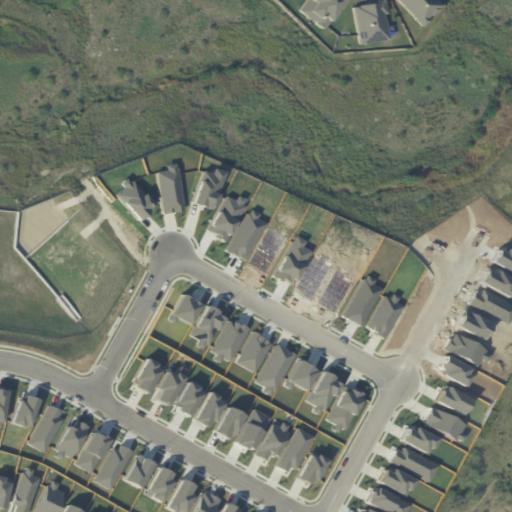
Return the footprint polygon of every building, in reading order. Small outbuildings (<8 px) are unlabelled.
[(302,0),(295,10),(319,29),(340,0),(302,0)] [(350,6),(369,2),(369,0),(382,0),(385,14),(381,15),(386,40),(355,45),(350,6)] [(430,0),(436,6),(424,19),(425,21),(419,27),(394,0),(430,0)] [(205,162),(227,171),(212,210),(190,202),(205,162)] [(159,167),(182,166),(185,213),(161,214),(159,167)] [(117,191),(137,178),(156,208),(136,221),(117,191)] [(227,195),(247,206),(226,244),(206,233),(227,195)] [(250,210),(268,220),(246,261),(228,251),(250,210)] [(270,226),(289,236),(269,273),(250,262),(270,226)] [(294,238),(313,249),(292,287),(273,277),(294,238)] [(503,244),(511,249),(511,274),(492,263),(503,244)] [(316,253),(335,263),(316,298),(297,287),(316,253)] [(337,267),(358,278),(339,312),(318,301),(337,267)] [(495,270),(511,279),(511,285),(505,299),(476,283),(483,270),(492,274),(495,270)] [(365,276),(385,286),(363,326),(344,315),(365,276)] [(478,287),(511,306),(511,319),(509,325),(469,303),(478,287)] [(387,291),(406,301),(386,337),(367,327),(387,291)] [(182,293),(201,304),(187,328),(168,316),(182,293)] [(206,304),(225,315),(206,347),(188,337),(206,304)] [(465,307),(495,324),(485,342),(455,326),(465,307)] [(228,319),(247,329),(228,362),(210,352),(228,319)] [(252,330),(271,341),(252,374),(233,363),(252,330)] [(454,331),(488,351),(479,368),(444,348),(454,331)] [(274,344),(294,355),(272,394),(252,382),(274,344)] [(445,353),(477,370),(467,389),(435,372),(445,353)] [(146,359),(162,368),(147,394),(131,385),(146,359)] [(297,359),(317,370),(304,393),(285,382),(297,359)] [(169,368),(185,377),(168,407),(151,397),(169,368)] [(320,371),(340,382),(323,414),(303,403),(320,371)] [(188,381),(204,390),(189,417),(172,408),(188,381)] [(444,384),(474,400),(465,417),(435,401),(444,384)] [(343,385),(364,397),(344,433),(322,421),(343,385)] [(207,392),(225,402),(209,430),(191,420),(207,392)] [(18,395),(36,399),(29,430),(11,425),(18,395)] [(227,405),(245,415),(230,440),(213,430),(227,405)] [(47,406),(64,417),(41,452),(24,442),(47,406)] [(253,407),(270,416),(251,451),(234,442),(253,407)] [(432,407),(468,426),(460,443),(423,424),(432,407)] [(71,420),(87,429),(67,463),(51,453),(71,420)] [(271,421),(289,430),(271,464),(254,455),(271,421)] [(408,422),(440,438),(430,457),(398,440),(408,422)] [(295,426),(312,435),(291,475),(274,466),(295,426)] [(93,432),(109,442),(88,475),(72,465),(93,432)] [(112,443),(129,452),(108,490),(91,481),(112,443)] [(399,446),(439,467),(431,484),(390,464),(399,446)] [(311,448),(328,457),(314,485),(296,476),(311,448)] [(136,454),(153,465),(138,489),(121,479),(136,454)] [(387,465),(418,482),(408,499),(378,483),(387,465)] [(158,466),(175,476),(159,503),(142,493),(158,466)] [(8,511),(18,474),(36,478),(27,511),(8,511)] [(0,477),(9,479),(5,509),(0,508),(0,477)] [(181,477),(197,487),(182,511),(172,511),(164,507),(181,477)] [(32,511),(45,487),(63,496),(55,511),(32,511)] [(376,487),(412,506),(408,511),(382,511),(367,504),(376,487)] [(188,511),(202,489),(219,499),(211,511),(188,511)] [(217,511),(223,503),(238,511),(217,511)]
